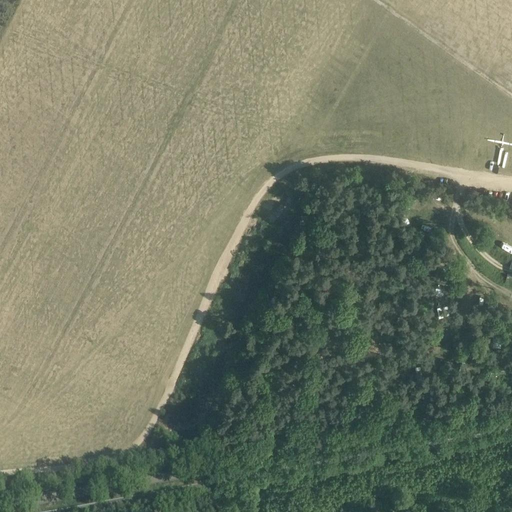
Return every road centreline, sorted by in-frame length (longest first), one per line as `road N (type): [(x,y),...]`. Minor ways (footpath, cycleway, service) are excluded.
road 1 (track): [(511,182),(352,159),(315,162),(277,178),(243,230),(141,446),(101,464),(0,472)]
road 2 (secondary): [(511,416),(0,506)]
